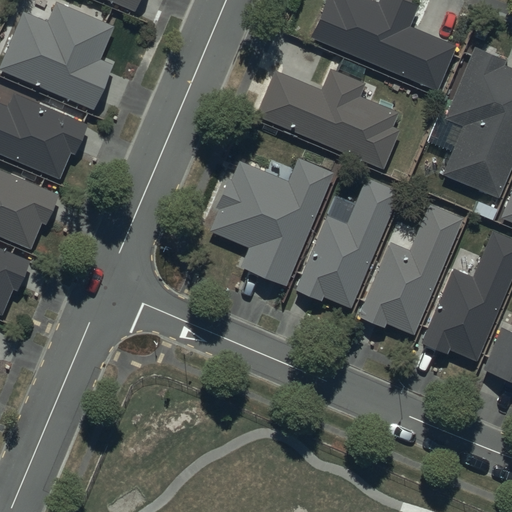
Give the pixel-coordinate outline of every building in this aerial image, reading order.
[(22,3),(0,55),(0,63),(92,102),(111,58),(99,53),(113,20),(65,0),(54,0),(48,14),(22,3)] [(322,0),(309,30),(436,85),(455,40),(408,19),(416,0),(322,0)] [(505,53),(473,40),(442,113),(459,120),(439,169),(495,192),(511,151),(511,61),(503,58),(505,53)] [(272,63),(253,109),(381,162),(398,122),(392,120),(398,106),(359,90),(364,76),(329,62),(320,83),(272,63)] [(0,96),(0,147),(59,172),(70,146),(74,148),(87,117),(13,86),(7,99),(0,96)] [(284,278),(330,167),(295,152),(285,174),(236,154),(229,171),(226,170),(213,201),(217,203),(207,226),(245,242),(238,259),(284,278)] [(0,229),(30,242),(41,217),(45,219),(58,187),(0,162),(0,229)] [(349,301),(397,184),(364,171),(345,218),(322,209),(292,283),(319,294),(321,290),(349,301)] [(511,179),(499,210),(511,215),(511,179)] [(412,328),(460,211),(427,197),(407,243),(388,235),(355,310),(382,321),(384,316),(412,328)] [(475,354),(511,263),(511,232),(490,224),(470,271),(450,262),(420,336),(447,347),(448,344),(475,354)] [(0,307),(1,308),(12,282),(17,284),(30,253),(0,240),(0,307)] [(511,322),(500,318),(481,362),(511,376),(511,322)]
